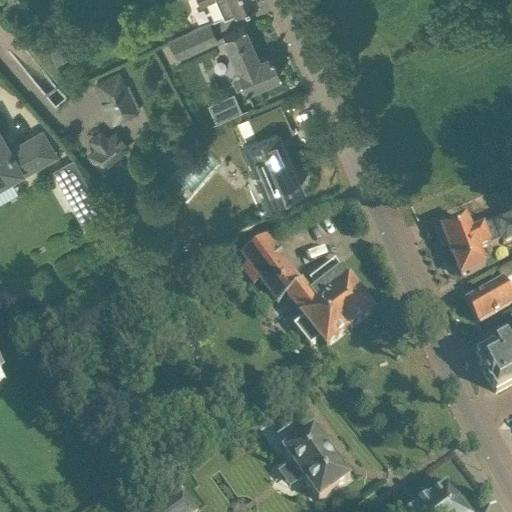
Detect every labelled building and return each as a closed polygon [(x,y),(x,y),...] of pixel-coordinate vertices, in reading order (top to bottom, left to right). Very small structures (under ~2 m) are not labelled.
[(198,0),(200,2),(204,0),(216,0),(224,17),(258,3),(256,0),(198,0)] [(170,40),(177,56),(217,39),(210,22),(170,40)] [(237,69),(245,89),(280,74),(271,54),(258,59),(244,26),(223,35),(238,68),(237,69)] [(139,113),(120,69),(94,81),(113,124),(139,113)] [(240,146),(266,201),(301,186),(278,136),(290,131),(279,106),(250,118),(259,137),(240,146)] [(0,180),(20,170),(21,172),(54,153),(42,131),(10,150),(0,132),(0,180)] [(90,154),(101,168),(128,146),(116,132),(90,154)] [(73,157),(52,169),(86,231),(108,218),(73,157)] [(440,231),(461,278),(485,267),(479,252),(502,242),(503,245),(511,241),(511,218),(472,236),(465,220),(440,231)] [(304,320),(294,328),(311,348),(320,341),(326,349),(373,314),(342,271),(335,262),(313,280),(315,282),(306,289),(266,237),(240,256),(247,265),(242,270),(254,286),(260,281),(278,305),(287,298),(304,320)] [(511,264),(496,273),(501,282),(502,284),(511,278),(511,264)] [(511,306),(511,300),(502,284),(501,282),(466,302),(479,325),(511,306)] [(511,335),(504,340),(505,343),(496,348),(493,344),(476,353),(480,360),(478,362),(483,371),(482,371),(490,386),(491,386),(496,394),(511,385),(511,335)] [(285,450),(282,452),(291,465),(286,468),(297,484),(303,480),(319,502),(349,480),(313,430),(300,439),(291,427),(276,438),(285,450)] [(497,511),(495,508),(488,511),(462,511),(446,490),(416,511),(497,511)] [(153,511),(194,511),(195,511),(181,492),(153,511)]
